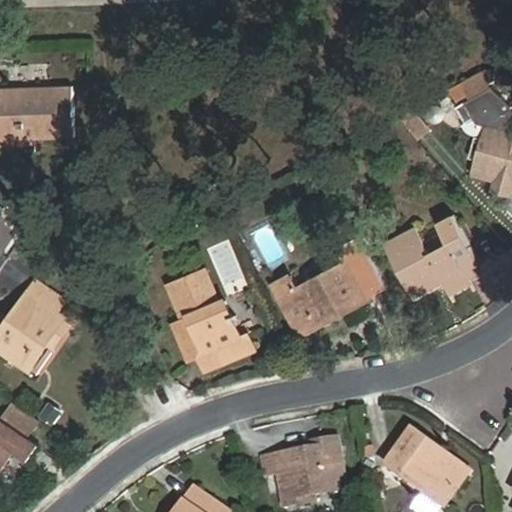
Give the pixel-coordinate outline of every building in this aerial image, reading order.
[(466,113),(496,101),(483,91),(455,102),(464,126),(476,128),(476,122),(468,121),(466,113)] [(37,133),(37,141),(78,139),(76,94),(0,96),(0,142),(22,141),(22,133),(37,133)] [(511,184),(511,112),(496,101),(466,113),(468,121),(476,122),(476,128),(474,140),(464,138),(460,161),(470,163),(468,177),(489,180),(487,191),(507,193),(509,184),(511,184)] [(412,108),(399,120),(417,141),(430,129),(412,108)] [(0,151),(37,149),(37,141),(37,133),(22,133),(22,141),(0,142),(0,151)] [(439,276),(443,281),(449,293),(475,279),(472,274),(483,269),(456,218),(439,226),(448,244),(429,253),(415,228),(384,245),(411,296),(428,286),(426,283),(439,276)] [(350,300),(353,305),(369,296),(350,259),(297,286),(290,274),(272,283),(299,334),(333,316),(330,312),(350,300)] [(233,314),(225,299),(221,301),(207,268),(170,285),(185,318),(176,322),(191,357),(201,352),(208,368),(256,347),(249,331),(241,334),(235,320),(241,317),(238,312),(233,314)] [(429,288),(443,281),(439,276),(426,283),(428,286),(429,288)] [(41,286),(34,295),(62,315),(69,306),(41,286)] [(7,334),(2,331),(0,333),(0,352),(34,375),(53,348),(60,339),(65,343),(77,325),(62,315),(34,295),(15,323),(7,334)] [(333,316),(353,305),(350,300),(330,312),(333,316)] [(9,320),(2,331),(7,334),(15,323),(9,320)] [(60,339),(53,348),(59,352),(65,343),(60,339)] [(48,402),(39,418),(55,426),(63,409),(48,402)] [(12,407),(7,416),(33,430),(38,420),(12,407)] [(0,422),(0,485),(17,462),(32,472),(44,453),(0,422)] [(384,463),(441,504),(464,473),(426,445),(429,442),(410,428),(384,463)] [(299,490),(310,488),(343,483),(336,439),(317,443),(318,449),(307,451),(273,457),(276,474),(282,502),(300,499),(299,490)] [(264,476),(276,474),(273,457),(261,459),(264,476)] [(380,470),(368,472),(371,488),(382,486),(380,470)] [(311,496),(310,488),(299,490),(300,499),(311,496)] [(226,511),(197,491),(182,511),(226,511)]
